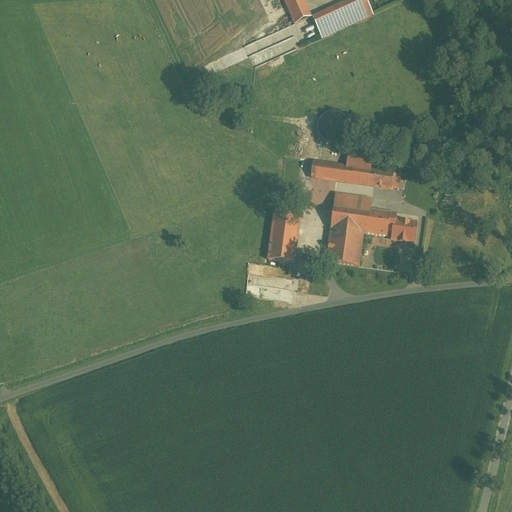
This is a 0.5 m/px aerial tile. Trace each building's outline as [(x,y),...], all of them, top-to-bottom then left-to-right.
[(302,0),(283,0),(295,25),(311,18),(302,0)] [(315,24),(322,38),(372,15),(366,0),(315,24)] [(323,140),(325,142),(328,143),(331,143),(334,143),(337,143),(340,141),(343,140),(345,137),(346,135),(347,132),(348,129),(348,126),(347,123),(346,120),(344,118),(342,115),(340,114),(337,113),(334,112),(331,112),(328,113),(325,114),(322,116),(320,118),(319,121),(317,123),(317,126),(317,130),(318,133),(319,135),(321,138),(323,140)] [(399,175),(313,163),(311,178),(397,190),(399,175)] [(363,234),(369,211),(371,200),(335,195),(326,263),(359,267),(363,234)] [(412,217),(369,211),(363,234),(409,240),(412,217)] [(275,213),(268,260),(294,264),(301,217),(275,213)] [(247,295),(289,302),(291,291),(249,285),(247,295)]
